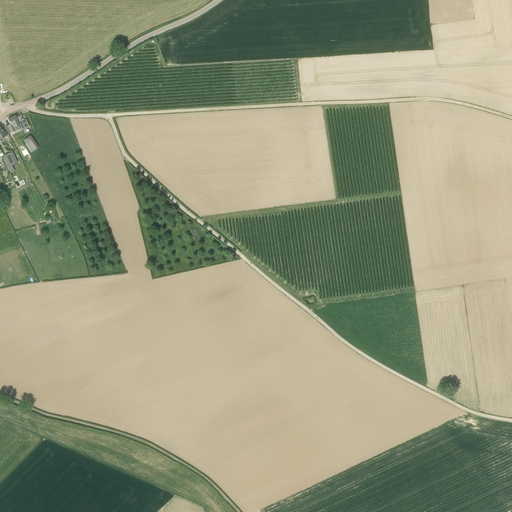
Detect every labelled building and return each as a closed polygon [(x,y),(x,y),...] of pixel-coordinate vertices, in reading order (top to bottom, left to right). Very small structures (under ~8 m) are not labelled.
[(15,116),(8,120),(10,126),(7,127),(10,133),(14,132),(13,128),(19,125),(15,116)] [(29,132),(24,121),(20,123),(22,127),(19,128),(23,135),(29,132)] [(32,152),(40,146),(31,134),(23,139),(32,152)] [(24,144),(19,148),(26,158),(31,154),(24,144)] [(5,158),(3,159),(7,167),(17,163),(12,152),(4,156),(5,158)]
